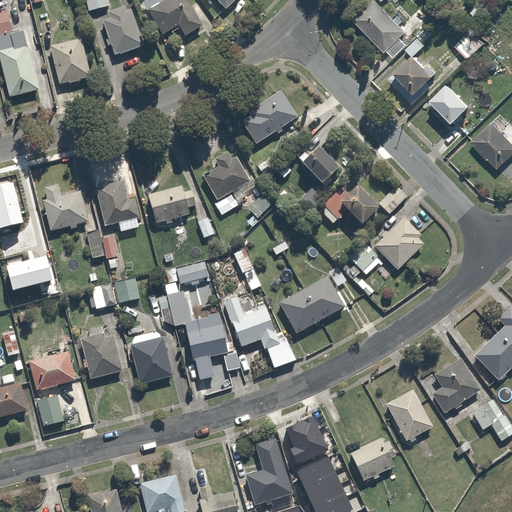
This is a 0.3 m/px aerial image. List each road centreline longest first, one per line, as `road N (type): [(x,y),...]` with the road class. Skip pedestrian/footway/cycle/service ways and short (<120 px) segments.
road 1 (residential): [(503,252),(415,323),(339,369),(194,425),(0,475)]
road 2 (residential): [(283,27),(503,252)]
road 3 (residential): [(0,149),(152,106),(221,74),(283,27)]
